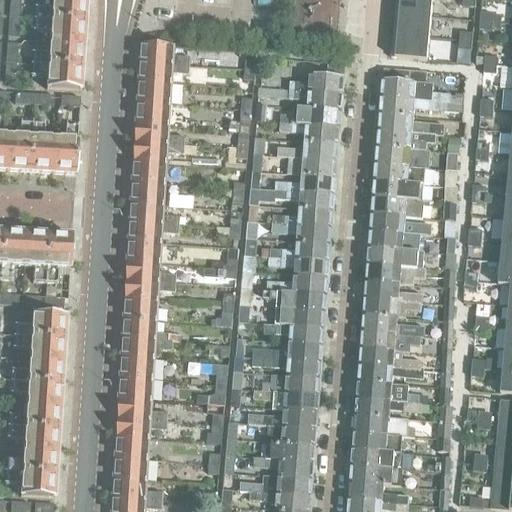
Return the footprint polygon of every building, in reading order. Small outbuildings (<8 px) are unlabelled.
[(37,9),(37,21),(86,24),(87,1),(68,0),(52,0),(52,10),(37,9)] [(397,4),(396,16),(432,19),(433,0),(401,0),(402,1),(397,4)] [(21,1),(10,1),(9,20),(20,20),(21,1)] [(476,11),(477,2),(464,1),(463,9),(476,11)] [(481,15),(480,23),(501,25),(501,17),(481,15)] [(432,19),(396,16),(395,27),(399,32),(398,38),(430,41),(432,19)] [(18,40),(20,20),(9,20),(8,39),(18,40)] [(86,24),(37,21),(36,33),(50,34),(49,45),(84,47),(86,24)] [(501,25),(480,23),(479,32),(500,34),(501,25)] [(473,45),(474,36),(461,35),(460,44),(473,45)] [(430,41),(398,38),(398,44),(393,48),(392,60),(428,63),(430,41)] [(472,53),(473,45),(460,44),(459,52),(472,53)] [(84,47),(49,45),(48,56),(34,55),(34,67),(83,70),(84,47)] [(18,46),(7,46),(6,65),(17,66),(18,46)] [(175,59),(176,49),(144,47),(143,67),(191,70),(191,60),(175,59)] [(486,59),(485,68),(498,69),(498,60),(486,59)] [(257,63),(256,63),(247,62),(246,72),(256,73),(257,63)] [(15,86),(17,66),(6,65),(5,85),(15,86)] [(328,79),(345,80),(346,67),(329,66),(328,79)] [(83,70),(34,67),(33,78),(48,79),(47,91),(81,93),(83,70)] [(191,70),(143,67),(141,86),(174,88),(175,77),(190,78),(191,70)] [(497,78),(498,69),(485,68),(484,76),(497,78)] [(511,69),(503,69),(501,90),(511,91),(511,69)] [(255,83),(256,73),(246,72),(245,83),(255,83)] [(435,87),(427,86),(428,75),(385,72),(384,83),(383,83),(381,101),(442,106),(442,99),(442,97),(434,96),(435,87)] [(345,80),(328,79),(311,77),(311,86),(291,85),(290,94),(344,98),(345,80)] [(174,88),(141,86),(140,106),(173,108),(174,88)] [(342,114),(344,98),(290,94),(260,91),(260,100),(309,104),(308,111),(342,114)] [(0,105),(8,105),(8,95),(0,94),(0,105)] [(34,107),(35,97),(15,96),(15,106),(34,107)] [(53,108),(54,98),(35,97),(34,107),(53,108)] [(80,99),(61,98),(60,109),(80,110),(80,99)] [(464,108),(464,98),(458,98),(458,100),(442,99),(442,106),(464,108)] [(252,113),(253,102),(243,101),(242,112),(252,113)] [(441,114),(442,106),(381,101),(380,118),(415,121),(416,112),(441,114)] [(495,104),(482,103),(481,112),(494,113),(495,104)] [(140,106),(139,126),(172,128),(173,108),(140,106)] [(463,116),(464,108),(442,106),(441,114),(447,115),(463,116)] [(268,108),(259,107),(257,125),(267,125),(268,108)] [(341,131),(342,114),(308,111),(294,110),(293,119),(282,118),(281,127),(341,131)] [(251,132),(252,113),(242,112),(240,131),(251,132)] [(493,121),(494,113),(481,112),(480,120),(493,121)] [(415,121),(380,118),(379,134),(437,139),(445,140),(446,129),(415,126),(415,121)] [(0,124),(0,123),(0,172),(7,173),(10,138),(0,137),(0,124)] [(10,138),(7,173),(30,175),(33,126),(21,125),(20,139),(10,138)] [(45,127),(33,126),(30,175),(53,176),(55,141),(45,141),(45,127)] [(139,126),(138,145),(186,148),(186,140),(171,139),(172,128),(139,126)] [(79,128),(78,128),(66,127),(65,142),(55,141),(53,176),(76,178),(79,128)] [(339,148),(341,131),(281,127),(281,135),(306,137),(306,145),(339,148)] [(248,153),(251,132),(240,131),(238,152),(248,153)] [(437,139),(379,134),(377,151),(412,153),(413,145),(436,147),(437,139)] [(255,158),(264,159),(264,158),(265,158),(266,142),(256,141),(255,158)] [(451,142),(450,156),(460,156),(461,142),(451,142)] [(186,148),(138,145),(136,165),(169,167),(170,165),(170,156),(185,157),(186,148)] [(338,165),(339,148),(306,145),(305,153),(279,151),(278,160),(281,160),(338,165)] [(491,147),(478,146),(477,155),(490,156),(491,147)] [(377,151),(376,168),(426,172),(430,172),(431,154),(412,153),(377,151)] [(248,162),(248,153),(238,152),(237,161),(248,162)] [(489,164),(490,156),(477,155),(476,163),(489,164)] [(448,157),(448,174),(459,175),(459,157),(448,157)] [(264,159),(255,158),(253,175),(262,176),(264,159)] [(337,182),(338,165),(281,160),(280,169),(304,171),(303,179),(337,182)] [(169,167),(136,165),(135,185),(168,187),(169,167)] [(426,172),(376,168),(375,185),(425,189),(426,172)] [(447,174),(446,191),(458,191),(459,175),(448,174),(447,174)] [(262,176),(253,175),(252,192),(261,192),(262,185),(262,176)] [(277,185),(277,186),(276,194),(335,198),(337,182),(303,179),(302,187),(277,185)] [(168,187),(135,185),(134,204),(167,207),(168,187)] [(245,196),(246,186),(235,185),(234,195),(245,196)] [(375,185),(373,201),(423,204),(425,189),(375,185)] [(473,197),(486,198),(487,190),(474,189),(473,197)] [(446,191),(445,207),(457,208),(458,191),(446,191)] [(261,192),(252,192),(251,199),(260,200),(259,201),(301,204),(300,212),(334,215),(335,198),(276,194),(261,193),(261,192)] [(244,206),(245,196),(234,195),(233,205),(244,206)] [(486,198),(473,197),(473,206),(486,207),(486,198)] [(423,204),(373,201),(372,218),(407,221),(408,213),(410,213),(412,215),(433,217),(434,204),(423,204)] [(134,204),(133,224),(181,227),(181,220),(166,219),(167,207),(134,204)] [(457,208),(445,207),(445,225),(447,225),(457,225),(457,208)] [(274,218),(273,227),(333,232),(334,215),(300,212),(300,220),(274,218)] [(261,215),(250,214),(249,226),(259,227),(261,227),(261,215)] [(407,229),(407,221),(372,218),(371,235),(428,240),(429,231),(407,229)] [(241,232),(242,223),(232,222),(231,232),(241,232)] [(511,222),(505,222),(503,244),(511,244),(511,222)] [(133,224),(131,244),(164,246),(165,236),(180,237),(181,227),(133,224)] [(457,225),(447,225),(446,241),(456,241),(457,225)] [(259,243),(259,227),(249,226),(248,242),(259,243)] [(333,232),(273,227),(273,236),(298,238),(298,246),(331,249),(333,232)] [(240,242),(241,232),(231,232),(230,241),(240,242)] [(470,232),(470,242),(483,243),(483,233),(470,232)] [(26,234),(3,233),(0,283),(13,284),(14,269),(24,269),(26,234)] [(49,236),(26,234),(24,269),(34,270),(33,299),(34,299),(45,300),(49,236)] [(428,240),(371,235),(369,252),(404,255),(404,246),(428,247),(428,240)] [(72,237),(49,236),(45,300),(57,300),(59,270),(69,271),(72,237)] [(483,243),(470,242),(469,252),(482,253),(483,243)] [(131,244),(130,263),(163,266),(164,246),(131,244)] [(511,244),(503,244),(501,266),(511,266),(511,244)] [(331,249),(298,246),(297,254),(263,251),(262,261),(269,261),(330,266),(331,249)] [(237,275),(239,252),(229,251),(228,266),(214,265),(214,273),(223,274),(227,274),(237,275)] [(424,256),(404,255),(369,252),(368,269),(423,272),(424,256)] [(258,260),(253,259),(252,259),(245,259),(243,275),(245,275),(254,276),(256,276),(258,260)] [(330,266),(269,261),(269,270),(296,272),(296,280),(329,282),(330,266)] [(130,263),(129,283),(177,286),(177,278),(162,277),(163,266),(130,263)] [(446,275),(456,275),(458,275),(458,264),(443,263),(443,275),(446,275)] [(511,266),(501,266),(499,287),(511,288),(511,266)] [(425,272),(423,272),(368,269),(367,285),(401,288),(414,289),(415,280),(425,281),(425,272)] [(223,283),(223,274),(207,273),(206,282),(223,283)] [(237,282),(237,275),(227,274),(226,281),(237,282)] [(252,293),(254,276),(245,275),(243,292),(252,293)] [(456,275),(446,275),(445,292),(455,292),(456,275)] [(467,275),(466,283),(479,285),(480,276),(467,275)] [(327,299),(329,282),(296,280),(295,287),(268,285),(267,294),(327,299)] [(177,286),(129,283),(128,303),(161,305),(161,294),(176,295),(177,286)] [(479,285),(466,283),(465,292),(478,293),(479,285)] [(400,296),(401,288),(367,285),(365,302),(422,307),(423,298),(400,296)] [(250,310),(252,293),(243,292),(241,309),(250,310)] [(455,309),(456,300),(456,294),(446,293),(446,309),(455,309)] [(327,299),(267,294),(266,303),(294,305),(293,313),(326,315),(327,299)] [(19,298),(0,296),(0,307),(18,309),(19,298)] [(235,307),(235,298),(225,297),(224,306),(235,307)] [(34,299),(33,310),(44,310),(45,300),(34,299)] [(57,300),(45,300),(44,310),(63,312),(64,301),(57,300)] [(365,302),(364,319),(398,322),(408,322),(409,314),(424,316),(425,307),(422,307),(365,302)] [(128,303),(126,323),(159,325),(161,305),(128,303)] [(234,317),(235,307),(224,306),(223,316),(234,317)] [(479,306),(478,318),(491,319),(492,307),(479,306)] [(250,310),(241,309),(240,326),(249,327),(250,310)] [(455,309),(446,309),(445,319),(455,320),(455,309)] [(325,332),(326,315),(293,313),(277,311),(276,327),(325,332)] [(33,315),(33,316),(32,328),(14,327),(14,338),(66,341),(67,318),(33,315)] [(491,319),(478,318),(477,327),(490,328),(491,319)] [(364,319),(363,336),(422,340),(424,340),(425,332),(397,329),(398,322),(364,319)] [(126,323),(125,342),(173,345),(173,344),(179,345),(179,338),(159,336),(159,325),(126,323)] [(325,332),(276,327),(265,326),(264,337),(291,339),(290,347),(324,349),(325,332)] [(489,337),(490,328),(477,327),(476,336),(489,337)] [(444,332),(444,342),(454,343),(455,332),(444,332)] [(363,336),(361,352),(396,355),(397,347),(421,349),(422,340),(363,336)] [(14,338),(13,350),(30,351),(29,362),(64,364),(66,341),(14,338)] [(125,342),(124,362),(157,364),(158,352),(173,353),(173,345),(125,342)] [(454,343),(444,342),(443,359),(454,360),(454,343)] [(255,352),(254,361),(322,366),(324,349),(290,347),(290,355),(255,352)] [(230,360),(231,349),(211,348),(210,359),(230,360)] [(361,352),(360,369),(425,374),(426,366),(407,364),(407,356),(396,355),(361,352)] [(443,359),(443,376),(453,377),(454,360),(443,359)] [(487,359),(487,362),(486,371),(497,372),(498,360),(487,359)] [(322,366),(254,361),(254,369),(288,372),(288,380),(321,383),(322,366)] [(474,361),(473,370),(486,371),(487,362),(474,361)] [(62,387),(64,364),(29,362),(28,373),(11,372),(11,383),(62,387)] [(157,364),(124,362),(123,382),(156,384),(157,364)] [(217,387),(227,388),(229,368),(214,367),(213,377),(218,378),(217,387)] [(360,369),(359,386),(393,389),(394,380),(425,383),(425,374),(360,369)] [(486,371),(473,370),(472,379),(485,380),(486,371)] [(511,374),(504,374),(502,396),(511,396),(511,374)] [(236,376),(234,392),(243,393),(244,377),(236,376)] [(453,377),(443,376),(442,393),(452,394),(453,377)] [(264,386),(264,395),(320,399),(321,383),(288,380),(273,379),(272,387),(264,386)] [(156,384),(123,382),(121,401),(154,403),(156,384)] [(61,410),(62,387),(11,383),(10,395),(27,396),(26,407),(61,410)] [(359,386),(357,403),(422,408),(422,407),(420,406),(421,399),(393,396),(393,389),(359,386)] [(210,400),(209,407),(225,408),(227,388),(217,387),(216,397),(210,400)] [(452,394),(442,393),(441,408),(443,408),(451,409),(452,394)] [(320,399),(264,395),(256,394),(255,403),(285,405),(285,413),(318,416),(320,399)] [(154,403),(121,401),(120,421),(168,424),(169,415),(154,414),(154,403)] [(422,408),(357,403),(356,420),(391,422),(391,413),(422,416),(422,408)] [(500,424),(511,425),(511,403),(502,403),(500,424)] [(59,432),(61,410),(26,407),(25,418),(8,417),(8,429),(59,432)] [(225,408),(209,407),(208,418),(214,418),(213,427),(223,428),(225,408)] [(443,408),(442,427),(453,428),(454,409),(451,409),(443,408)] [(318,416),(285,413),(284,422),(250,419),(249,427),(269,429),(317,433),(318,416)] [(480,423),(493,424),(494,415),(481,414),(480,423)] [(390,430),(391,422),(356,420),(355,436),(415,441),(416,432),(390,430)] [(120,421),(119,441),(152,443),(153,432),(168,433),(168,424),(120,421)] [(493,424),(480,423),(479,431),(492,433),(493,424)] [(511,425),(500,424),(498,446),(511,447),(511,425)] [(230,442),(238,443),(240,426),(231,425),(230,442)] [(223,428),(213,427),(212,437),(223,438),(223,428)] [(453,428),(442,427),(441,443),(451,443),(453,428)] [(58,455),(59,432),(8,429),(7,440),(24,441),(23,453),(58,455)] [(317,433),(269,429),(267,445),(316,449),(317,433)] [(415,449),(415,442),(415,441),(355,436),(353,453),(388,454),(388,447),(415,449)] [(152,443),(119,441),(117,460),(151,463),(152,443)] [(230,442),(228,458),(237,459),(238,443),(230,442)] [(450,455),(451,443),(441,443),(440,455),(450,455)] [(316,449),(267,445),(266,462),(314,466),(316,449)] [(511,447),(498,446),(496,468),(511,469),(511,447)] [(56,478),(58,455),(23,453),(22,463),(5,462),(5,475),(56,478)] [(388,454),(353,453),(352,470),(403,474),(405,456),(388,454)] [(220,467),(221,457),(211,456),(210,466),(220,467)] [(477,457),(476,466),(489,467),(490,458),(477,457)] [(237,459),(228,458),(227,476),(235,476),(237,459)] [(151,463),(117,460),(116,480),(149,482),(151,463)] [(314,466),(266,462),(254,461),(254,470),(280,472),(279,480),(313,483),(314,466)] [(450,477),(451,461),(442,461),(441,476),(450,477)] [(219,477),(220,467),(210,466),(209,476),(219,477)] [(488,475),(489,467),(476,466),(475,474),(488,475)] [(511,469),(496,468),(494,490),(511,491),(511,469)] [(403,474),(352,470),(351,487),(385,489),(402,490),(403,474)] [(55,501),(56,478),(5,475),(4,485),(22,487),(21,499),(55,501)] [(450,494),(450,477),(441,476),(441,493),(450,494)] [(149,482),(116,480),(115,500),(163,503),(164,496),(149,495),(149,482)] [(313,483),(279,480),(279,488),(241,486),(241,494),(251,495),(312,500),(313,483)] [(384,496),(385,489),(351,487),(349,503),(410,508),(414,508),(415,499),(384,496)] [(511,511),(511,491),(494,490),(493,502),(492,511),(500,511),(511,511)] [(224,509),(232,510),(234,494),(225,493),(224,509)] [(450,508),(450,494),(441,493),(441,511),(450,511),(450,508)] [(310,511),(312,500),(251,495),(251,503),(277,505),(276,511),(310,511)] [(217,507),(218,497),(207,496),(206,506),(217,507)] [(147,511),(162,511),(163,503),(115,500),(114,511),(146,511),(147,511)] [(473,500),(472,509),(485,510),(486,501),(473,500)] [(349,503),(348,511),(409,511),(410,508),(349,503)]
